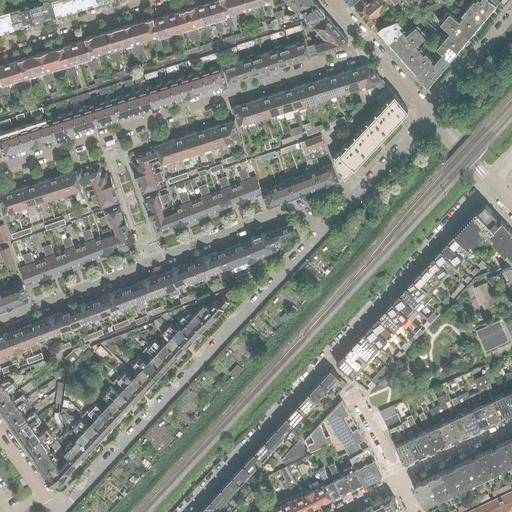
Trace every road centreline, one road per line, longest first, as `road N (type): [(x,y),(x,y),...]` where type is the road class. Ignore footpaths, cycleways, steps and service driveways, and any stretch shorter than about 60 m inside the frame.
road 1 (residential): [(490,182),(181,511)]
road 2 (residential): [(0,166),(371,45)]
road 3 (residential): [(61,511),(319,233)]
road 4 (residential): [(0,319),(281,212),(304,214),(319,233)]
road 5 (residential): [(319,233),(427,112)]
road 6 (residential): [(144,0),(0,44)]
road 7 (residential): [(427,112),(511,12)]
road 8 (residential): [(398,477),(511,424)]
